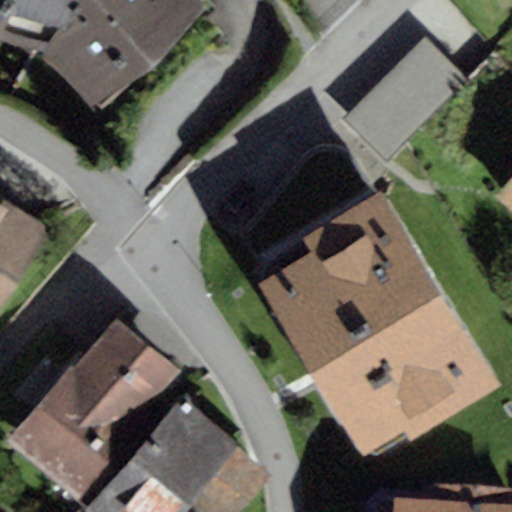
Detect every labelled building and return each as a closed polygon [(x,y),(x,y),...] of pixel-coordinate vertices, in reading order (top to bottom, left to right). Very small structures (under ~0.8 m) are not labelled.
[(0,0),(0,37),(9,41),(44,51),(96,104),(202,4),(198,0),(0,0)] [(424,36),(343,117),(386,160),(467,78),(424,36)] [(511,172),(492,196),(511,213),(511,172)] [(380,189),(302,238),(310,251),(255,284),(360,455),(403,429),(409,440),(500,384),(380,189)] [(0,309),(52,228),(0,195),(0,309)] [(110,313),(1,441),(83,510),(166,414),(152,402),(178,372),(110,313)] [(83,510),(84,511),(182,511),(190,501),(202,511),(238,511),(271,474),(180,396),(166,414),(83,510)]
